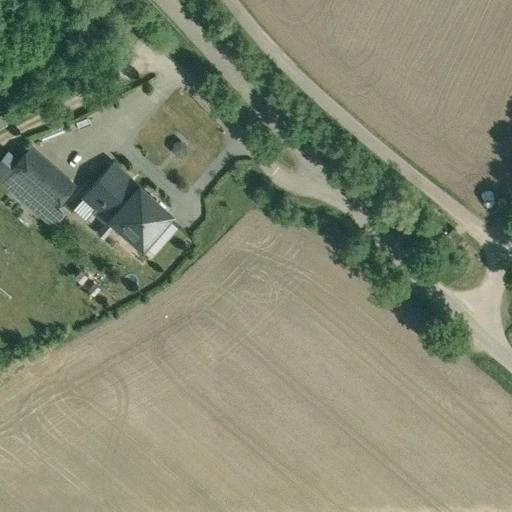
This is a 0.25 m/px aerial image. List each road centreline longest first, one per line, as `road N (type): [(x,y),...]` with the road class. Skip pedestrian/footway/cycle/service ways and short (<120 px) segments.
road 1 (unclassified): [(464,320),(495,284),(495,242),(363,138),(280,60),(232,0)]
road 2 (unclassified): [(464,320),(328,183),(166,0)]
